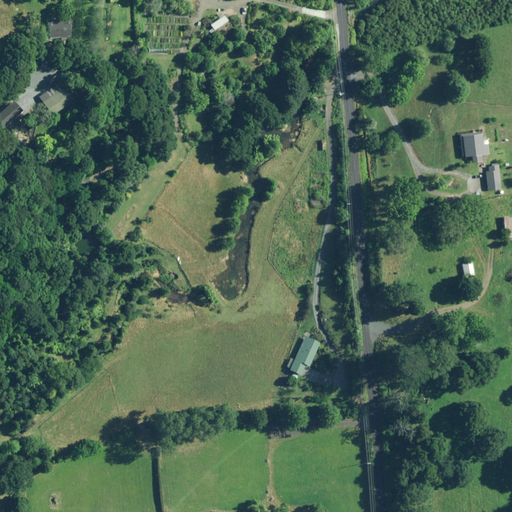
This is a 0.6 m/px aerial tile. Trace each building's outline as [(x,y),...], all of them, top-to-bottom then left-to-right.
[(226,21),(222,16),(210,25),(212,28),(208,31),(210,33),(226,21)] [(69,37),(67,18),(47,20),(48,39),(69,37)] [(58,83),(37,96),(49,115),(70,102),(58,83)] [(471,132),(472,135),(461,137),(461,144),(459,144),(460,151),(462,150),(463,157),(470,156),(471,163),(479,162),(478,155),(488,154),(486,143),(481,143),(480,134),(477,135),(477,131),(471,132)] [(499,189),(497,164),(487,165),(488,172),(484,172),(486,190),(499,189)] [(497,198),(498,200),(508,198),(507,193),(503,194),(503,191),(499,191),(500,194),(497,195),(497,198)] [(504,238),(511,236),(511,216),(502,217),(504,238)] [(471,263),(455,265),(456,274),(462,273),(463,278),(473,277),(471,263)] [(453,268),(438,272),(439,278),(455,275),(453,268)] [(304,337),(293,360),(289,358),(286,366),(290,368),(289,370),(300,375),(304,365),(308,366),(319,343),(304,337)] [(291,429),(269,430),(270,439),(291,439),(291,429)]
